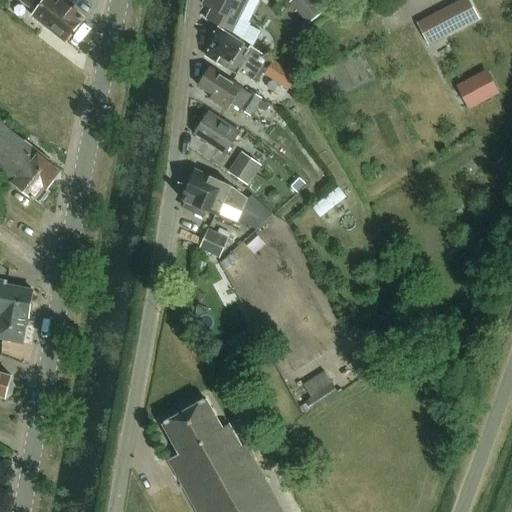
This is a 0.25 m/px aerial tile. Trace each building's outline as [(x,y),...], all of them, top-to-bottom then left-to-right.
[(47,28),(65,43),(83,20),(62,3),(63,2),(60,0),(19,0),(35,13),(32,17),(47,29),(47,28)] [(232,34),(249,0),(205,0),(203,6),(212,11),(207,21),(232,34)] [(308,27),(325,13),(314,0),(295,0),(290,4),(308,27)] [(428,47),(479,20),(468,0),(462,0),(416,24),(428,47)] [(14,19),(0,41),(0,66),(72,110),(93,77),(35,42),(40,34),(14,19)] [(249,51),(218,31),(217,33),(214,33),(211,38),(211,41),(210,43),(213,45),(211,48),(212,49),(207,57),(237,77),(240,72),(257,84),(265,71),(267,73),(274,63),(274,62),(251,48),(249,51)] [(297,78),(274,63),(267,73),(265,76),(288,92),(297,78)] [(250,118),(262,100),(251,93),(250,95),(211,70),(210,72),(206,73),(203,77),(203,82),(199,88),(212,97),(210,100),(228,112),(232,106),(250,118)] [(499,95),(487,71),(456,87),(469,111),(499,95)] [(226,155),(240,134),(209,114),(195,135),(226,155)] [(0,117),(0,188),(6,194),(14,185),(39,205),(49,192),(47,191),(60,174),(32,153),(34,150),(24,142),(24,143),(4,127),(7,123),(0,117)] [(249,188),(262,168),(242,155),(229,174),(249,188)] [(242,213),(248,200),(232,188),(196,172),(194,175),(191,176),(189,181),(190,184),(187,190),(184,193),(184,198),(182,202),(186,203),(183,210),(204,219),(207,213),(218,218),(224,205),(242,213)] [(297,193),(305,185),(300,179),(291,188),(297,193)] [(220,260),(229,240),(209,231),(200,251),(220,260)] [(22,318),(28,320),(33,292),(6,287),(6,283),(0,281),(0,316),(22,321),(22,318)] [(0,340),(23,345),(28,320),(22,318),(22,321),(0,316),(0,340)] [(313,413),(340,396),(325,372),(304,385),(312,399),(306,402),(313,413)] [(0,398),(7,400),(13,378),(0,374),(0,398)] [(196,511),(281,511),(246,447),(241,449),(229,427),(223,430),(206,401),(163,426),(179,455),(168,462),(196,511)]
